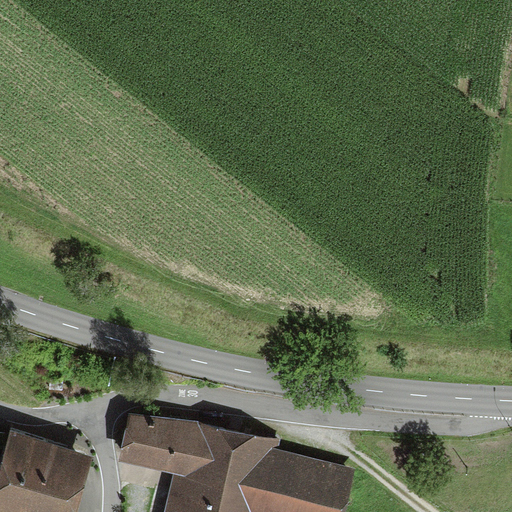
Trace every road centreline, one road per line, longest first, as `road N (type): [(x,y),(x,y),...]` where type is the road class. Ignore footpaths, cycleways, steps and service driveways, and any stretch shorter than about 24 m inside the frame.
road 1 (tertiary): [(0,300),(285,379),(401,396),(501,399)]
road 2 (residential): [(501,399),(483,427),(164,396),(96,405)]
road 3 (track): [(309,410),(429,511)]
